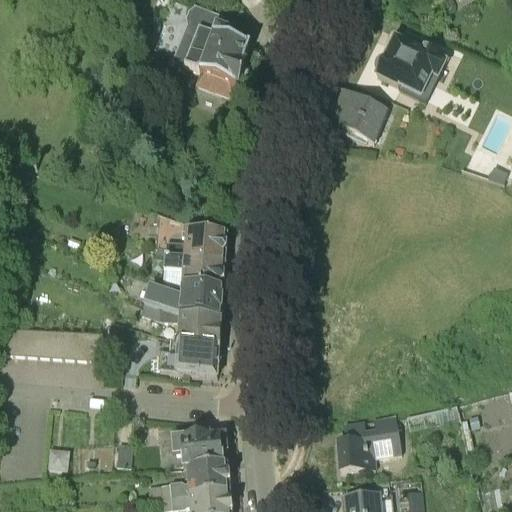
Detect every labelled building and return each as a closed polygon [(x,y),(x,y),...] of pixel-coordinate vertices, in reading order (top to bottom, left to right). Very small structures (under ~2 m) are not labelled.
[(244,69),(250,52),(229,45),(232,37),(220,33),(223,24),(195,14),(195,15),(190,18),(188,25),(189,31),(188,30),(183,42),(197,48),(187,73),(201,78),(201,79),(203,80),(199,90),(231,102),(235,92),(237,93),(245,70),(244,69)] [(378,79),(377,81),(398,91),(397,92),(400,93),(399,95),(427,108),(447,64),(427,56),(429,52),(405,42),(402,48),(395,44),(385,64),(384,64),(382,65),(381,65),(380,66),(378,67),(377,69),(377,70),(376,72),(376,73),(376,75),(377,76),(377,78),(378,79)] [(311,74),(305,89),(312,91),(312,95),(321,99),(331,79),(320,74),(318,77),(311,74)] [(345,100),(335,124),(347,130),(344,137),(375,149),(388,118),(345,100)] [(11,194),(25,198),(30,182),(15,178),(11,194)] [(13,237),(21,239),(24,230),(15,228),(13,237)] [(167,247),(167,251),(166,261),(167,261),(226,268),(228,241),(182,236),(182,242),(188,242),(187,253),(183,253),(181,249),(167,247)] [(26,241),(10,238),(8,252),(23,255),(26,241)] [(156,261),(166,261),(167,251),(157,250),(156,261)] [(226,268),(167,261),(164,287),(184,292),(224,295),(226,268)] [(224,295),(184,292),(183,304),(150,292),(145,307),(182,320),(222,324),(224,295)] [(181,348),(178,348),(180,349),(220,352),(222,324),(182,320),(145,307),(144,310),(145,310),(141,321),(161,327),(182,329),(181,348)] [(0,383),(12,384),(16,334),(1,333),(0,351),(0,383)] [(24,385),(28,335),(16,334),(12,384),(24,385)] [(40,336),(28,335),(24,385),(36,386),(40,336)] [(52,337),(40,336),(36,386),(49,388),(52,337)] [(65,337),(52,337),(49,388),(61,389),(65,337)] [(78,338),(65,337),(61,389),(74,390),(78,338)] [(86,391),(91,340),(78,338),(74,390),(86,391)] [(91,340),(86,391),(99,392),(103,341),(91,340)] [(171,347),(169,361),(161,360),(160,377),(217,383),(218,368),(222,368),(223,357),(220,356),(220,352),(180,349),(178,348),(171,347)] [(365,428),(350,430),(352,439),(349,442),(349,446),(338,447),(340,478),(377,476),(376,465),(402,461),(396,421),(374,426),(375,437),(366,438),(365,428)] [(477,421),(468,423),(471,434),(480,432),(477,421)] [(227,455),(226,441),(210,442),(210,440),(173,443),(174,460),(175,475),(188,474),(224,470),(223,455),(227,455)] [(117,472),(131,474),(133,452),(119,450),(117,472)] [(69,458),(55,456),(51,455),(49,474),(67,476),(69,458)] [(224,470),(188,474),(189,489),(186,490),(183,488),(170,489),(170,490),(162,491),(163,503),(230,498),(228,471),(224,471),(224,470)] [(365,491),(366,503),(343,505),(343,511),(391,511),(391,501),(390,501),(389,489),(365,491)] [(411,511),(423,511),(421,497),(410,498),(411,511)] [(231,511),(230,498),(163,503),(163,511),(231,511)]
